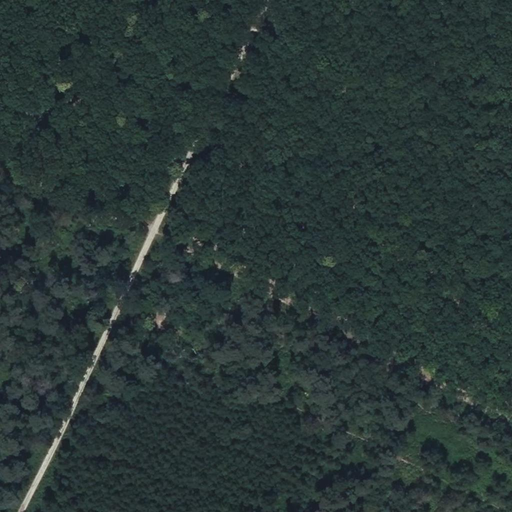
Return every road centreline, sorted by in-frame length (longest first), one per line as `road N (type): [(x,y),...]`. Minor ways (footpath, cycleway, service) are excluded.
road 1 (track): [(511,511),(310,414),(187,338),(135,267)]
road 2 (track): [(19,511),(144,245)]
road 3 (track): [(144,245),(269,0)]
